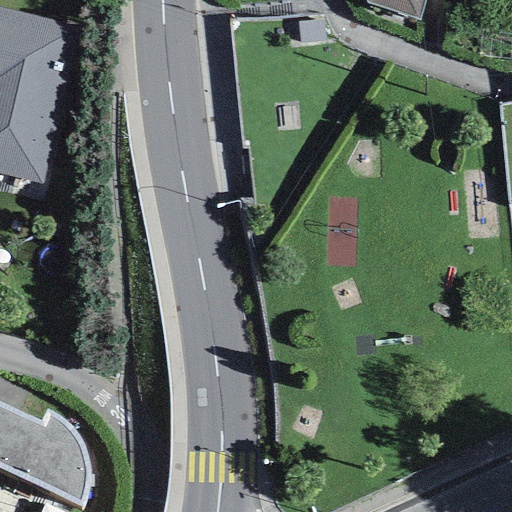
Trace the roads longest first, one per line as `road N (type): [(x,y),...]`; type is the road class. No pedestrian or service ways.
road 1 (tertiary): [(163,0),(168,94),(222,418),(217,511)]
road 2 (residential): [(145,511),(143,457),(119,419),(63,377),(0,355)]
